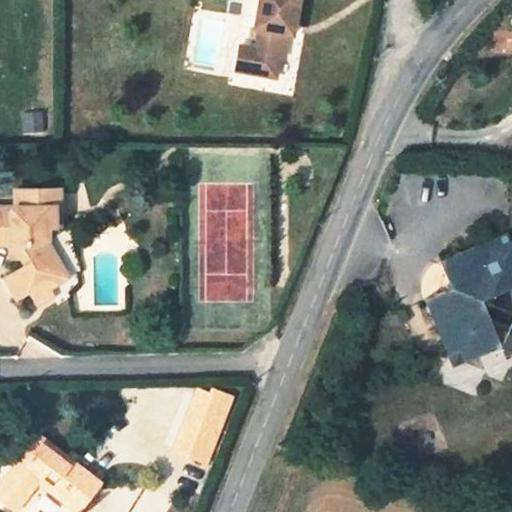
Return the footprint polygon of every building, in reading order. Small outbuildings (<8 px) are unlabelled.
[(251,47),(247,72),(275,77),(279,56),(282,57),(286,34),(292,35),(298,0),(259,0),(254,28),(258,29),(255,48),(251,47)] [(235,69),(247,72),(251,47),(239,45),(235,69)] [(60,190),(48,191),(48,226),(61,226),(60,190)] [(39,305),(53,296),(49,289),(67,279),(56,262),(59,261),(48,243),(48,226),(48,191),(15,191),(15,207),(10,212),(6,208),(0,207),(0,236),(10,236),(10,245),(11,258),(21,258),(26,267),(5,280),(17,299),(30,291),(39,305)] [(490,296),(511,286),(511,245),(507,232),(439,260),(450,287),(424,300),(452,367),(500,346),(491,326),(485,309),(480,300),(490,296)] [(0,244),(10,245),(10,236),(0,236),(0,244)] [(494,305),(490,296),(480,300),(485,309),(494,305)] [(409,319),(405,310),(388,318),(392,327),(409,319)] [(511,334),(491,326),(500,346),(504,356),(511,352),(511,334)] [(225,403),(202,393),(183,440),(207,449),(225,403)] [(77,509),(99,483),(40,442),(38,440),(21,461),(5,481),(26,494),(37,480),(77,509)]
